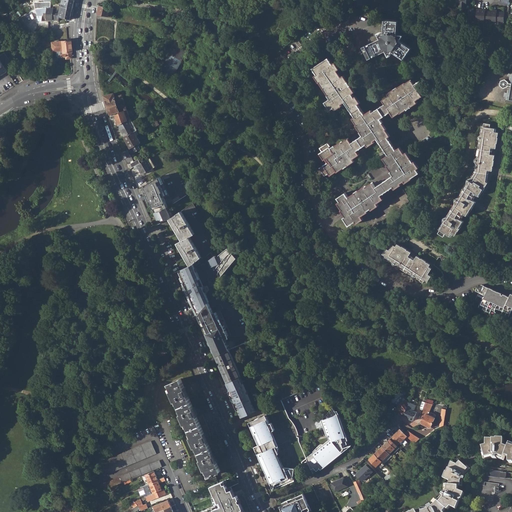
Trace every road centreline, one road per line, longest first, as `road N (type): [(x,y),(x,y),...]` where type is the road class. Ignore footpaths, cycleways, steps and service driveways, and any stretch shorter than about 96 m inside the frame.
road 1 (primary): [(87,86),(261,507)]
road 2 (residential): [(511,287),(483,279),(439,297),(403,290),(339,245),(311,201)]
road 3 (residential): [(398,417),(353,462),(261,507)]
road 4 (residential): [(511,115),(490,110),(475,118),(465,165),(436,215)]
road 5 (residential): [(186,511),(154,436),(107,454)]
road 6 (residential): [(311,201),(303,143),(263,84)]
